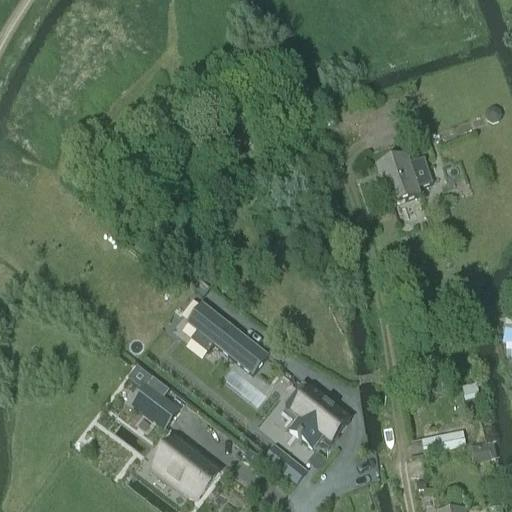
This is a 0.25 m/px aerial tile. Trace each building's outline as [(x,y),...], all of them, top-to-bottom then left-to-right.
[(487,113),(484,118),(486,123),(491,125),(496,123),(499,118),(497,113),(492,111),(487,113)] [(376,168),(390,208),(419,198),(417,190),(432,185),(423,161),(408,166),(405,158),(376,168)] [(201,307),(186,326),(196,334),(190,342),(207,356),(213,348),(252,378),(267,359),(201,307)] [(511,312),(507,312),(501,346),(511,347),(511,312)] [(138,370),(128,383),(142,393),(131,408),(163,432),(178,413),(162,401),(168,393),(152,381),(138,370)] [(438,382),(416,386),(419,398),(440,395),(438,382)] [(302,385),(284,408),(299,420),(288,434),(298,441),(297,443),(300,445),(301,444),(311,452),(321,438),(331,446),(349,424),(302,385)] [(475,386),(462,389),(465,403),(478,400),(475,386)] [(462,434),(421,442),(424,459),(465,450),(462,434)] [(485,435),(478,437),(480,447),(487,446),(485,435)] [(175,442),(154,470),(196,503),(218,475),(175,442)] [(487,450),(470,453),(472,467),(489,464),(487,450)] [(248,454),(242,462),(254,471),(260,464),(248,454)] [(283,457),(273,470),(295,488),(305,475),(283,457)] [(424,485),(416,485),(416,494),(425,493),(424,485)]
